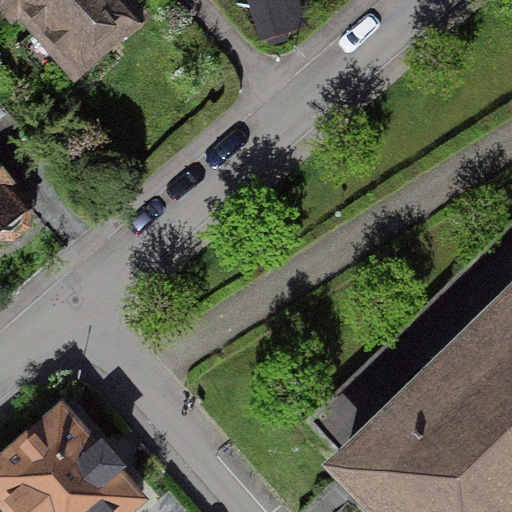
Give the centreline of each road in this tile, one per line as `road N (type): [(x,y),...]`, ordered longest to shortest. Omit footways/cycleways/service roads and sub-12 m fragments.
road 1 (residential): [(75,301),(421,0)]
road 2 (residential): [(262,511),(75,301)]
